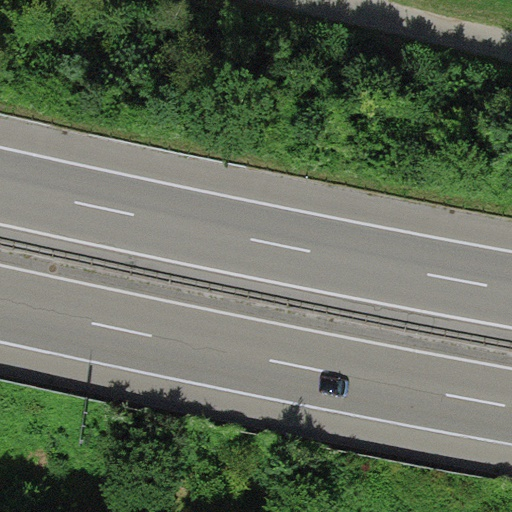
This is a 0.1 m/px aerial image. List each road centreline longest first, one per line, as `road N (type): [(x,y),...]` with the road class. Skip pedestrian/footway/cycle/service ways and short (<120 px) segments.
road 1 (motorway): [(511,288),(0,181)]
road 2 (motorway): [(0,305),(511,407)]
road 3 (track): [(288,0),(511,56)]
